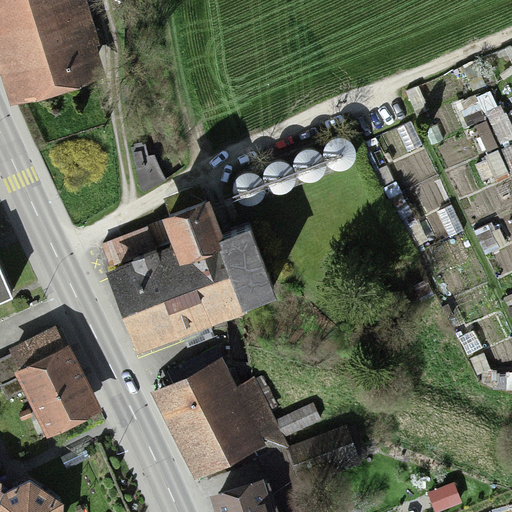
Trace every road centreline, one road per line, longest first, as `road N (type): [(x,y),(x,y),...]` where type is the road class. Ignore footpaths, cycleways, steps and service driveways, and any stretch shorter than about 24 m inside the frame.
road 1 (track): [(58,264),(183,182),(511,40)]
road 2 (primary): [(0,132),(176,511)]
